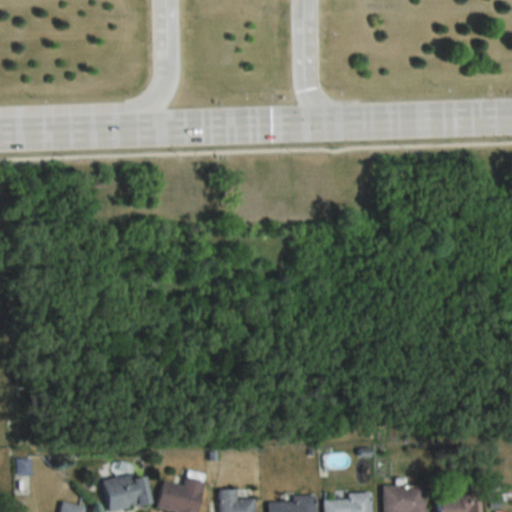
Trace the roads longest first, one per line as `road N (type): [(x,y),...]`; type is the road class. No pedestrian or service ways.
road 1 (trunk): [(130,125),(511,113)]
road 2 (trunk): [(0,130),(130,125)]
road 3 (trunk): [(303,0),(306,87),(327,120)]
